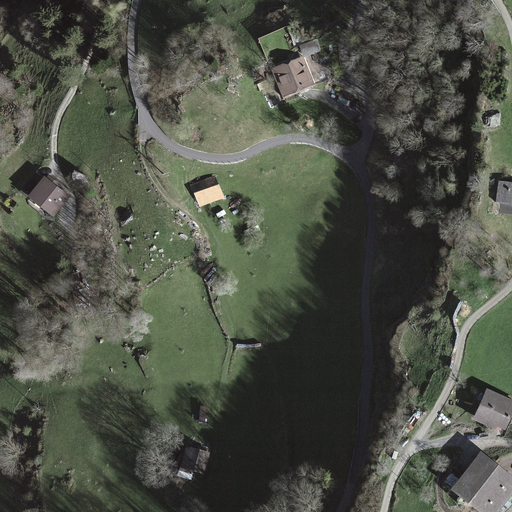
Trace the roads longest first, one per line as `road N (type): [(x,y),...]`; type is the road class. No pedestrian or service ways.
road 1 (unclassified): [(138,0),(132,68),(140,103),(175,148),(229,158),(309,139),(356,162),(363,179),(371,232),(362,292),(368,350),(361,449),(341,511)]
road 2 (track): [(59,171),(57,122),(112,0)]
road 3 (track): [(369,0),(343,48),(368,106),(356,162)]
